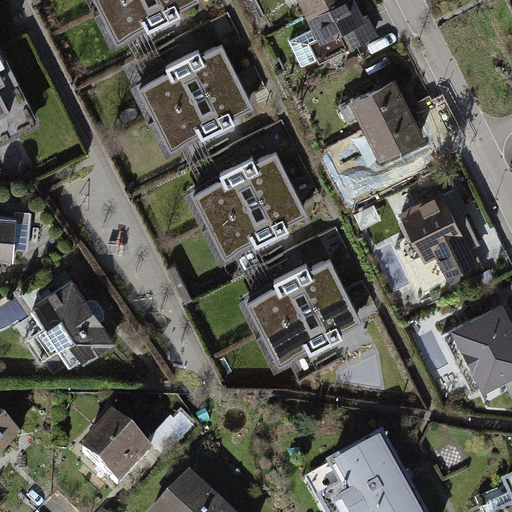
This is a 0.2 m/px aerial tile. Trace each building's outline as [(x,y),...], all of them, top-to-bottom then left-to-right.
[(91,0),(114,44),(143,29),(145,33),(175,18),(173,14),(186,7),(182,0),(91,0)] [(363,19),(354,0),(349,0),(310,19),(317,33),(291,45),(305,72),(378,37),(368,16),(363,19)] [(300,0),(310,19),(349,0),(300,0)] [(0,49),(0,123),(30,108),(0,49)] [(139,90),(169,150),(199,135),(201,138),(231,124),(229,120),(242,113),(212,54),(199,60),(197,56),(166,72),(168,76),(139,90)] [(355,104),(370,136),(412,116),(397,85),(355,104)] [(426,145),(412,116),(370,136),(384,164),(426,145)] [(223,183),(194,197),(224,257),(254,241),(256,245),(285,230),(283,226),(297,219),(267,161),(254,167),(251,163),(221,179),(223,183)] [(416,206),(399,214),(424,266),(439,259),(450,283),(482,268),(474,251),(481,248),(462,207),(452,212),(443,192),(428,199),(423,187),(411,193),(416,206)] [(0,259),(16,261),(18,223),(0,221),(0,259)] [(279,291),(250,306),(280,365),(310,350),(312,354),(341,339),(339,335),(353,328),(323,270),(309,276),(307,272),(277,287),(279,291)] [(72,279),(34,305),(49,326),(26,341),(41,362),(59,349),(71,366),(82,358),(85,363),(116,341),(72,279)] [(511,315),(506,301),(454,324),(486,389),(506,381),(511,396),(511,315)] [(114,418),(81,453),(120,490),(158,451),(165,457),(186,435),(171,420),(145,447),(114,418)] [(0,419),(0,461),(21,438),(0,419)] [(424,511),(383,436),(332,464),(346,491),(324,503),(329,511),(424,511)] [(226,511),(189,477),(156,511),(226,511)] [(511,511),(511,480),(507,483),(511,494),(511,508),(503,511),(511,511)]
